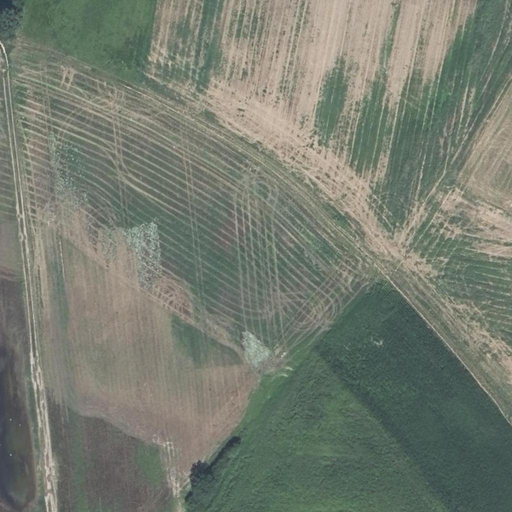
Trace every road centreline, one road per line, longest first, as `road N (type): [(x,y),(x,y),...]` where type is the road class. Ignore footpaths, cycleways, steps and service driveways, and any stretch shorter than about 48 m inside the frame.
road 1 (track): [(0,32),(145,91),(259,153),(428,316),(511,426)]
road 2 (track): [(0,44),(52,511)]
